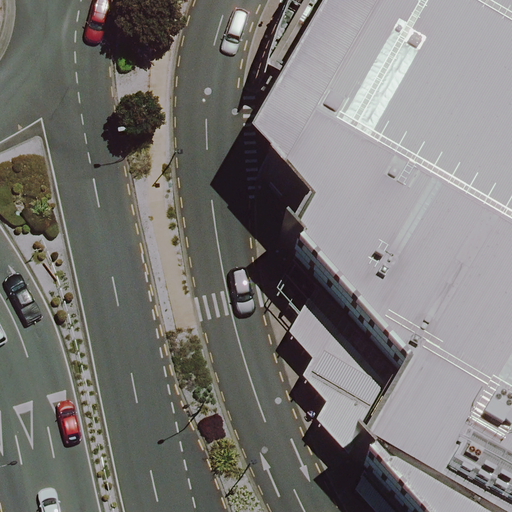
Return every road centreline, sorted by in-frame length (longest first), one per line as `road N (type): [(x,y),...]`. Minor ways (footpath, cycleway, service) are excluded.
road 1 (unclassified): [(60,31),(77,77),(162,511)]
road 2 (unclassified): [(49,511),(0,329)]
